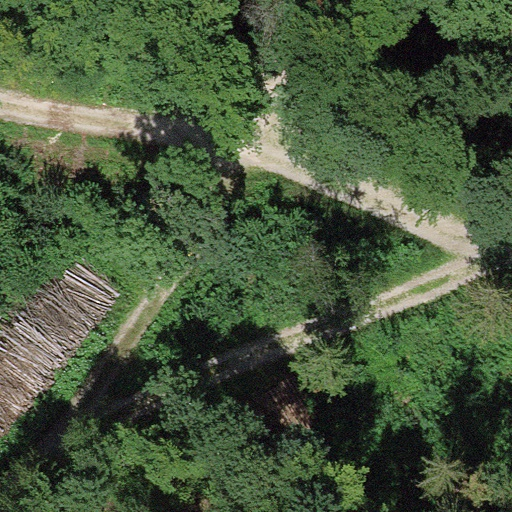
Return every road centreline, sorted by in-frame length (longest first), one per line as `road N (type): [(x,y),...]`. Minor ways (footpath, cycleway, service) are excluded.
road 1 (track): [(0,505),(58,450),(282,342),(511,248)]
road 2 (track): [(58,450),(292,80),(320,44),(391,0)]
road 3 (track): [(511,239),(244,150),(0,103)]
